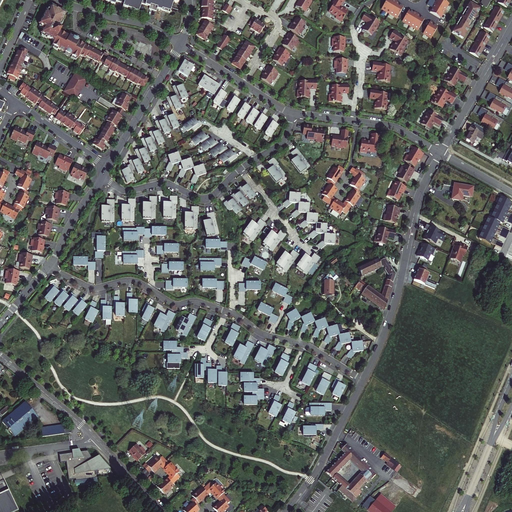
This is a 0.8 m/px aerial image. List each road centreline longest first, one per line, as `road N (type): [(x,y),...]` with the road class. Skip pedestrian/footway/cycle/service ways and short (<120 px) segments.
road 1 (residential): [(99,287),(132,280),(174,304),(218,308),(363,380)]
road 2 (residential): [(441,153),(418,194),(397,294),(363,380)]
road 3 (tertiary): [(162,511),(83,425),(0,355)]
road 4 (residential): [(103,177),(128,191),(167,183),(205,199),(239,169)]
road 5 (residential): [(363,380),(285,511)]
road 6 (residential): [(511,28),(441,153)]
road 7 (residential): [(76,7),(76,31),(161,75)]
